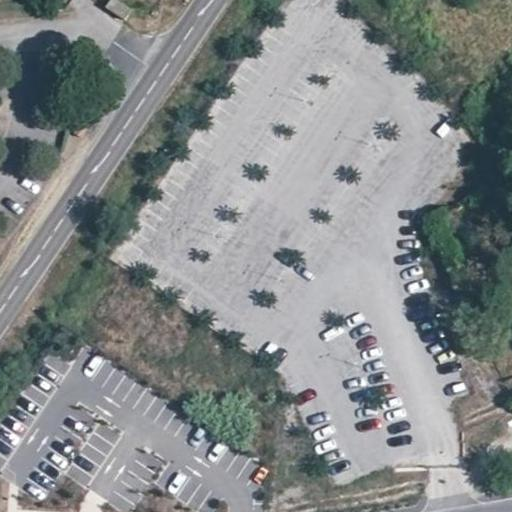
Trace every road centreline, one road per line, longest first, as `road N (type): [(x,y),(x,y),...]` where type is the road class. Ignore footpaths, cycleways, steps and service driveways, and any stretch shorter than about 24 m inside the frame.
road 1 (tertiary): [(162,72),(0,312)]
road 2 (residential): [(0,36),(91,31),(162,72)]
